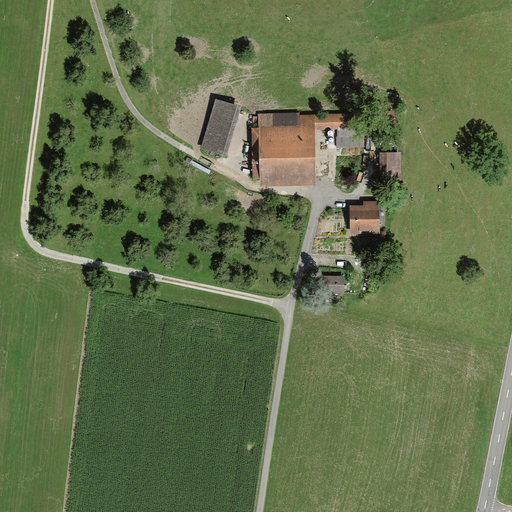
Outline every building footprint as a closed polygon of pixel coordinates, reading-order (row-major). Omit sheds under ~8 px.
[(236,111),(217,105),(202,148),(220,154),(236,111)] [(261,181),(261,186),(317,190),(314,129),(337,129),(338,149),(365,148),(365,127),(395,126),(394,111),(252,116),(254,181),(261,181)] [(400,154),(383,154),(383,179),(400,179),(400,154)] [(364,206),(350,206),(350,233),(381,232),(380,202),(364,202),(364,206)] [(345,277),(323,276),(322,296),(344,297),(345,277)]
